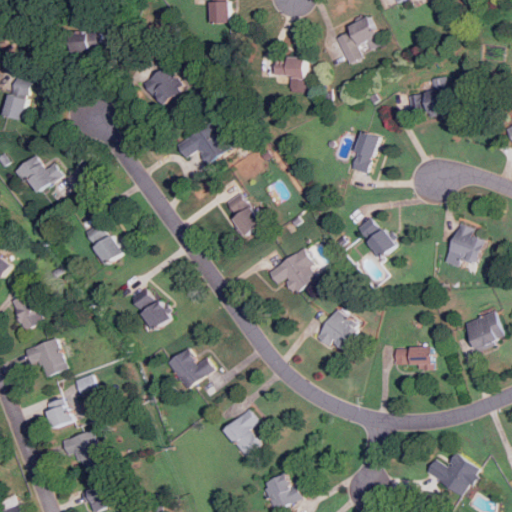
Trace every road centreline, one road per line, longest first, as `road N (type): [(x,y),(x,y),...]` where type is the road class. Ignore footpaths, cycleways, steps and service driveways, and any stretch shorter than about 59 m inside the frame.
road 1 (residential): [(511,391),(458,415),(419,420),(378,418),(324,398),(260,340),(94,114)]
road 2 (residential): [(53,511),(0,377)]
